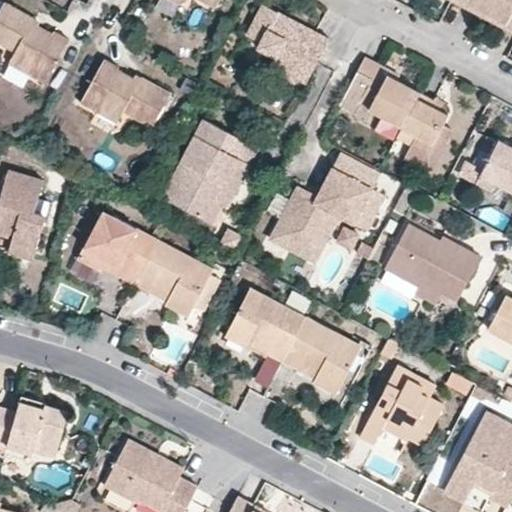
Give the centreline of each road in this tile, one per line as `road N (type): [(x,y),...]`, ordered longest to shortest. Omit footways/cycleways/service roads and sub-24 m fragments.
road 1 (residential): [(0,340),(138,391),(367,511)]
road 2 (residential): [(356,0),(511,82)]
